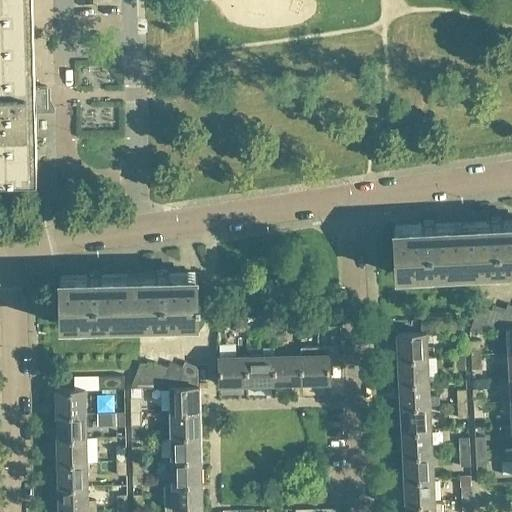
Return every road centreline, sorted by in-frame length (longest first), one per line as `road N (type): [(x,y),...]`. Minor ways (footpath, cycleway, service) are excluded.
road 1 (residential): [(10,247),(350,197)]
road 2 (residential): [(366,511),(350,197)]
road 3 (residential): [(350,197),(511,174)]
road 4 (residential): [(13,399),(10,247)]
